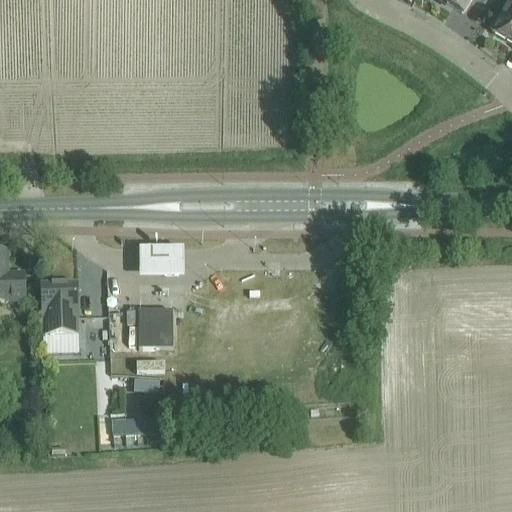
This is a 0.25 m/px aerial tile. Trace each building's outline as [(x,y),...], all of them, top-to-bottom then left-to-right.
[(437,0),(463,16),(472,0),(496,0),(497,0),(498,1),(498,0),(437,0)] [(511,0),(502,18),(491,35),(511,47),(511,0)] [(182,253),(138,254),(138,283),(182,282),(182,253)] [(0,254),(0,304),(9,304),(24,304),(24,277),(7,277),(7,254),(0,254)] [(77,287),(40,288),(40,308),(41,322),(44,322),(44,338),(79,337),(78,321),(78,307),(77,287)] [(138,315),(127,315),(127,328),(138,328),(138,352),(173,352),(173,314),(138,314),(138,315)] [(160,396),(161,384),(138,383),(137,395),(160,396)] [(163,436),(162,421),(113,423),(114,438),(163,436)]
